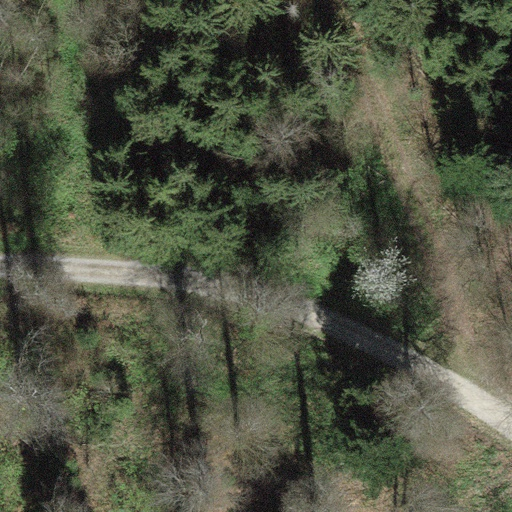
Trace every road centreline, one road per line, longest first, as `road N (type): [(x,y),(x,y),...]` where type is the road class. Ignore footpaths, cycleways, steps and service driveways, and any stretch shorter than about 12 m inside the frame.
road 1 (track): [(511,427),(415,363),(303,310),(176,278),(0,270)]
road 2 (track): [(490,412),(334,0)]
